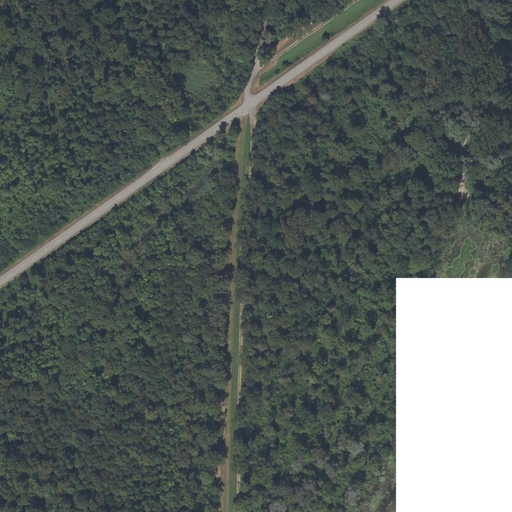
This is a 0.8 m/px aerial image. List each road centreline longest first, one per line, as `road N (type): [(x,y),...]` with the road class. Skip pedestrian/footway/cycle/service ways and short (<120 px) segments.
road 1 (tertiary): [(399,0),(0,282)]
road 2 (track): [(252,102),(239,511)]
road 3 (track): [(36,0),(65,61),(168,162)]
road 4 (track): [(511,86),(464,145),(485,222)]
road 5 (track): [(253,68),(354,0)]
